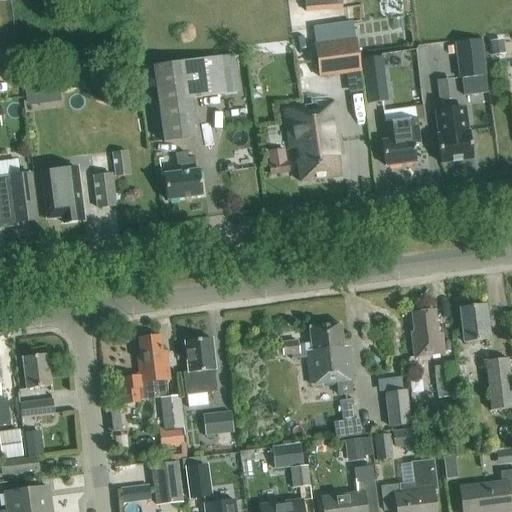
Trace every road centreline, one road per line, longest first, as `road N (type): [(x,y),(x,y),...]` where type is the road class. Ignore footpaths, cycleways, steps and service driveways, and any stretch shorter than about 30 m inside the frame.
road 1 (tertiary): [(85,310),(511,256)]
road 2 (residential): [(87,251),(511,194)]
road 3 (residential): [(106,511),(85,310)]
